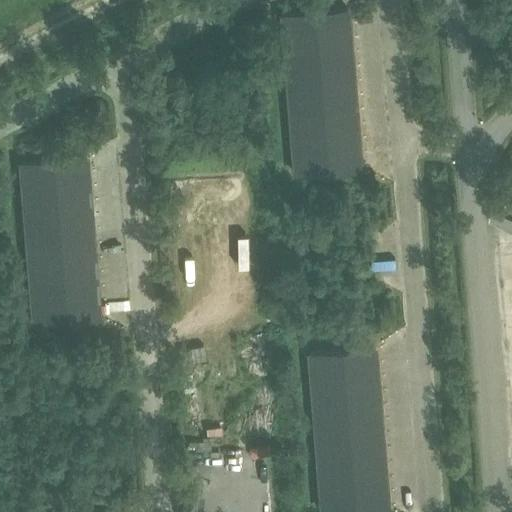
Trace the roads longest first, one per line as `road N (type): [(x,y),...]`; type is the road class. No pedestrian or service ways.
road 1 (unclassified): [(383,0),(422,511)]
road 2 (unclassified): [(156,511),(120,55)]
road 3 (unclassified): [(497,511),(469,157)]
road 4 (unclassified): [(469,157),(457,0)]
road 5 (unclassified): [(0,119),(120,55)]
